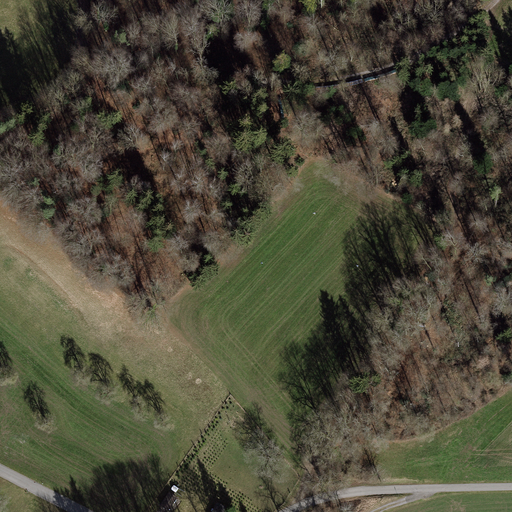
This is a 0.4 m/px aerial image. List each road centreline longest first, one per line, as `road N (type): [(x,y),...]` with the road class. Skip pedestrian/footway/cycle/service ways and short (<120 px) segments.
road 1 (track): [(227,83),(371,73),(419,56),(495,0)]
road 2 (unclassified): [(289,511),(346,492),(511,487)]
